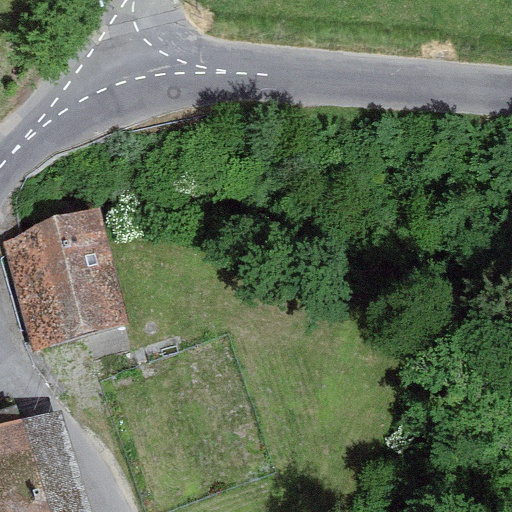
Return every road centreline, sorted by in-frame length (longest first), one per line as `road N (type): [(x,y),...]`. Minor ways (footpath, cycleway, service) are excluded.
road 1 (unclassified): [(511,85),(84,61)]
road 2 (unknown): [(0,366),(69,418),(103,467),(121,511)]
road 3 (unclassified): [(84,61),(0,174)]
